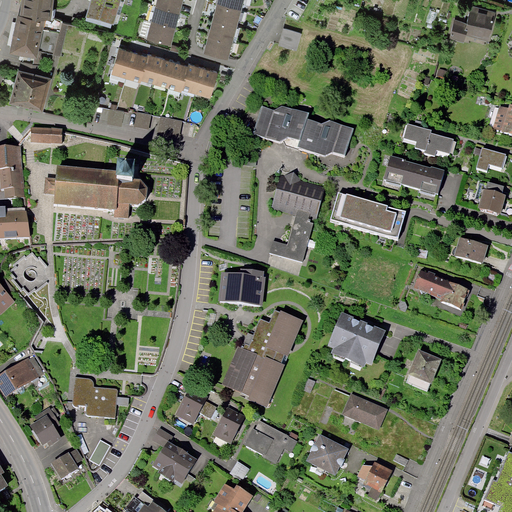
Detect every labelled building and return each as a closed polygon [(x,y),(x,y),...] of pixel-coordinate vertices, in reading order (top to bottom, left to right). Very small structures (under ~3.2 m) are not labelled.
[(22,0),(22,10),(49,17),(51,0),(22,0)] [(89,0),(85,17),(110,24),(110,22),(116,22),(119,12),(115,10),(117,2),(122,3),(123,0),(89,0)] [(177,10),(180,0),(154,0),(153,3),(177,10)] [(243,0),(216,0),(216,2),(241,8),(243,0)] [(241,8),(216,2),(212,18),(237,24),(238,18),(244,20),(247,10),(241,8)] [(173,25),(177,10),(153,3),(149,19),(173,25)] [(488,39),(498,11),(473,3),(467,23),(456,19),(451,35),(463,39),(465,32),(488,39)] [(17,9),(9,49),(36,55),(42,28),(60,32),(63,20),(49,17),(22,10),(17,9)] [(237,24),(212,18),(208,34),(232,41),(237,24)] [(169,41),(173,25),(149,19),(149,21),(143,20),(140,34),(169,41)] [(283,28),(278,45),(296,51),(301,34),(283,28)] [(232,41),(208,34),(203,50),(228,57),(230,51),(235,52),(237,42),(232,41)] [(132,51),(118,47),(109,77),(118,80),(120,73),(125,74),(132,51)] [(146,55),(132,51),(125,74),(139,78),(140,76),(146,55)] [(160,57),(146,53),(146,55),(140,76),(153,80),(160,57)] [(173,61),(160,57),(153,80),(167,84),(173,61)] [(187,65),(173,61),(167,84),(169,85),(167,92),(178,95),(179,91),(187,65)] [(194,95),(196,88),(202,67),(187,63),(187,65),(179,91),(194,95)] [(210,93),(217,71),(202,67),(196,88),(210,93)] [(52,77),(20,69),(11,101),(43,109),(52,77)] [(109,107),(106,121),(121,123),(123,110),(109,107)] [(345,158),(354,131),(329,123),(322,127),(307,123),(309,116),(282,108),(274,111),(260,108),(251,136),(280,144),(287,140),(299,144),(297,151),(325,159),(333,154),(345,158)] [(511,113),(501,110),(494,131),(511,136),(511,109),(511,113)] [(136,112),(133,125),(148,129),(151,115),(136,112)] [(159,119),(157,135),(178,138),(180,122),(159,119)] [(431,133),(407,126),(403,141),(416,144),(414,150),(425,153),(430,135),(431,133)] [(63,132),(31,131),(31,143),(59,145),(63,145),(63,132)] [(449,157),(453,142),(430,135),(425,153),(424,155),(434,158),(436,153),(449,157)] [(0,171),(19,170),(18,149),(0,149),(0,171)] [(504,172),(508,159),(482,151),(476,170),(487,173),(489,167),(504,172)] [(437,197),(444,174),(430,170),(430,173),(407,166),(407,164),(390,159),(384,181),(437,197)] [(117,175),(56,170),(55,182),(45,181),(44,197),(53,198),(52,208),(114,213),(113,218),(128,219),(129,210),(137,210),(145,203),(146,192),(139,184),(133,183),(134,170),(117,169),(117,175)] [(5,200),(21,199),(19,170),(0,171),(0,190),(5,190),(5,200)] [(326,188),(283,175),(273,207),(297,214),(309,217),(317,219),(326,188)] [(501,217),(507,197),(502,195),(504,189),(488,183),(485,192),(478,190),(475,201),(480,202),(478,210),(501,217)] [(334,194),(325,226),(408,249),(417,217),(334,194)] [(0,241),(28,239),(25,215),(5,217),(5,214),(0,214),(0,241)] [(303,264),(314,224),(308,222),(309,217),(297,214),(287,245),(273,241),(269,254),(303,264)] [(489,249),(461,240),(456,256),(484,265),(489,249)] [(47,284),(48,283),(47,266),(39,257),(37,258),(31,251),(25,257),(24,254),(12,264),(14,266),(7,272),(12,278),(11,279),(9,281),(23,298),(25,296),(27,295),(28,297),(29,296),(34,292),(35,294),(47,284)] [(461,311),(470,292),(422,271),(415,287),(443,300),(442,303),(461,311)] [(261,306),(264,274),(243,272),(242,278),(222,276),(220,302),(261,306)] [(0,314),(14,301),(0,287),(0,314)] [(287,358),(301,323),(275,313),(270,324),(260,320),(246,352),(239,349),(222,385),(247,396),(246,399),(265,407),(284,357),(287,358)] [(372,363),(384,336),(341,318),(329,346),(336,349),(335,353),(345,357),(343,361),(353,366),(355,361),(365,365),(367,361),(372,363)] [(426,393),(439,363),(419,354),(406,384),(426,393)] [(0,390),(5,398),(39,376),(28,359),(0,376),(0,390)] [(72,396),(71,406),(86,407),(85,415),(114,418),(116,396),(116,392),(112,392),(104,391),(105,388),(82,386),(82,387),(73,387),(72,396)] [(207,397),(190,388),(176,414),(193,423),(207,397)] [(378,429),(387,411),(352,395),(344,413),(378,429)] [(60,426),(49,407),(35,416),(37,420),(45,415),(54,429),(60,426)] [(230,444),(244,418),(226,408),(212,434),(230,444)] [(52,444),(60,438),(54,429),(45,415),(37,420),(29,425),(41,445),(49,440),(52,444)] [(258,431),(252,428),(243,444),(276,463),(291,437),(263,421),(258,431)] [(331,442),(320,436),(314,447),(312,446),(309,450),(311,451),(307,461),(317,466),(318,465),(327,469),(326,471),(334,475),(339,465),(343,466),(345,462),(342,460),(347,450),(337,445),(336,447),(330,444),(331,442)] [(100,440),(88,460),(98,466),(110,445),(100,440)] [(177,450),(166,442),(151,464),(180,484),(195,462),(185,455),(187,452),(179,447),(177,450)] [(511,452),(508,451),(487,500),(511,510),(511,452)] [(61,479),(76,469),(66,454),(51,463),(61,479)] [(382,493),(392,474),(374,465),(371,470),(364,466),(360,474),(367,478),(365,482),(368,483),(367,485),(382,493)] [(242,511),(252,498),(235,486),(232,490),(224,485),(215,498),(221,502),(214,511),(242,511)] [(164,511),(151,502),(149,505),(136,495),(128,505),(136,511),(164,511)]
